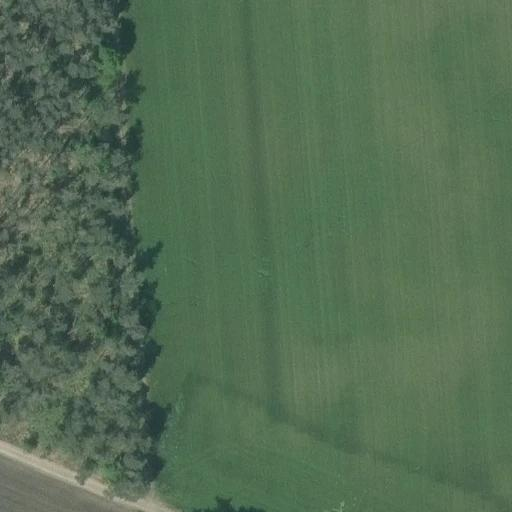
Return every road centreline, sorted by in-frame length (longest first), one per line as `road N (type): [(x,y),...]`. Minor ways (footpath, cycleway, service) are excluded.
road 1 (track): [(104,0),(139,507)]
road 2 (track): [(0,445),(139,507)]
